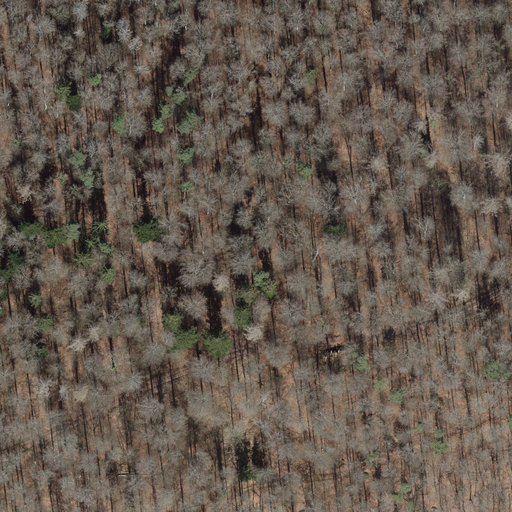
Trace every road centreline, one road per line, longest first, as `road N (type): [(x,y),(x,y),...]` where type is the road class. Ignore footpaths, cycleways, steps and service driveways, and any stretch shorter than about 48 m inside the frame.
road 1 (track): [(241,351),(201,306),(0,147)]
road 2 (track): [(241,351),(425,323),(511,282)]
road 3 (track): [(0,457),(136,389),(241,351)]
